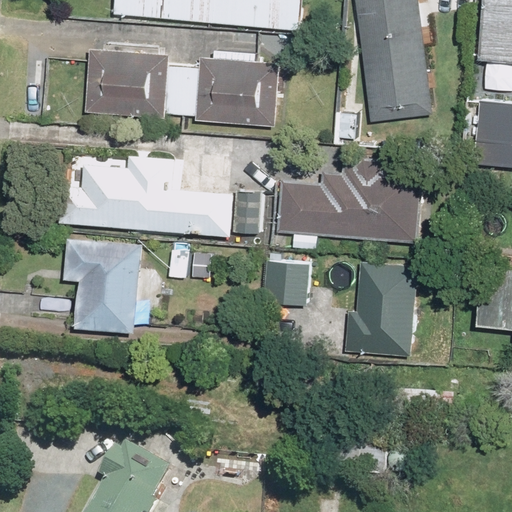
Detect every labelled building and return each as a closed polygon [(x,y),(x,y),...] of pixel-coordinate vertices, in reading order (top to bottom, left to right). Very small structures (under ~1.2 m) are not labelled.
[(307,0),(117,0),(117,10),(305,26),(307,0)] [(422,0),(358,0),(376,122),(438,113),(422,0)] [(511,0),(487,0),(483,63),(511,64),(511,0)] [(173,51),(91,47),(87,113),(170,117),(170,110),(198,112),(198,119),(280,123),(283,57),(204,53),(204,61),(173,59),(173,51)] [(511,99),(475,97),(470,163),(511,166),(511,99)] [(359,112),(341,111),(340,138),(357,139),(359,112)] [(89,183),(70,182),(69,225),(237,232),(239,186),(177,183),(178,155),(138,153),(137,164),(90,162),(89,183)] [(285,174),(281,227),(420,236),(424,184),(425,165),(407,164),(396,158),(376,156),(365,161),(347,160),(346,168),(322,167),(322,177),(285,174)] [(145,242),(73,237),(70,280),(86,281),(83,329),(140,333),(143,283),(145,242)] [(213,252),(170,250),(169,277),(212,278),(213,252)] [(311,253),(269,251),(266,297),(308,300),(311,253)] [(411,351),(416,258),(362,255),(359,306),(348,305),(346,347),(411,351)] [(511,265),(485,263),(481,323),(511,324),(511,265)] [(334,400),(334,407),(299,405),(297,448),(332,449),(332,462),(378,464),(381,402),(334,400)] [(120,447),(117,445),(113,443),(96,473),(101,476),(104,477),(85,511),(142,511),(147,511),(155,497),(151,495),(168,463),(124,439),(120,447)]
